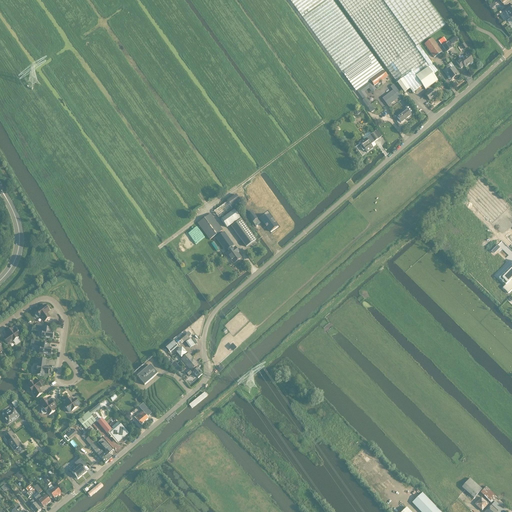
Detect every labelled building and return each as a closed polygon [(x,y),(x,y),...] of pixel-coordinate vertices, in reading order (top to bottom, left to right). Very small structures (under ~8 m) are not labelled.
[(331,0),(289,0),(339,68),(340,69),(343,74),(347,79),(352,87),(355,90),(356,92),(357,91),(370,81),(383,71),(340,12),(331,0)] [(378,0),(337,0),(338,0),(340,4),(345,10),(352,20),(359,29),(364,37),(370,46),(376,53),(397,83),(424,63),(378,0)] [(426,0),(378,0),(424,63),(428,69),(433,75),(435,73),(438,72),(419,45),(445,26),(426,0)] [(509,20),(511,19),(511,17),(511,5),(503,12),(509,20)] [(424,44),(434,58),(442,52),(432,39),(424,44)] [(442,46),(447,52),(452,48),(448,42),(442,46)] [(465,68),(473,62),(468,55),(460,61),(459,59),(456,62),(461,69),(464,66),(465,68)] [(424,63),(397,83),(404,93),(410,89),(413,93),(422,86),(416,78),(428,69),(424,63)] [(448,78),(450,76),(453,79),(459,75),(454,68),(451,70),(449,68),(444,72),(448,78)] [(428,69),(416,78),(422,86),(425,90),(437,81),(433,75),(428,69)] [(383,71),(370,81),(374,87),(377,85),(388,77),(383,71)] [(370,81),(357,91),(363,99),(366,97),(362,92),(369,86),(373,92),(376,89),(374,87),(370,81)] [(394,91),(383,100),(388,106),(398,98),(400,100),(402,98),(393,86),(391,88),(394,91)] [(429,101),(436,96),(431,89),(428,91),(427,92),(428,93),(425,95),(429,101)] [(362,101),(371,113),(375,110),(366,98),(362,101)] [(397,118),(401,123),(411,115),(411,114),(413,112),(408,106),(406,108),(407,110),(397,118)] [(373,148),(371,145),(378,140),(374,133),(370,136),(366,139),(360,143),(362,146),(361,147),(363,151),(365,150),(367,153),(373,148)] [(221,220),(226,228),(240,218),(234,210),(221,220)] [(252,212),(247,215),(252,222),(257,219),(252,212)] [(210,240),(220,232),(222,230),(210,214),(198,224),(210,240)] [(269,215),(262,221),(270,232),(277,227),(269,215)] [(231,227),(246,247),(256,240),(241,219),(231,227)] [(223,233),(216,239),(225,252),(228,250),(229,252),(225,254),(229,259),(234,265),(242,259),(240,256),(236,251),(237,251),(238,250),(237,250),(235,247),(232,250),(230,248),(234,246),(224,232),(224,233),(223,233)] [(511,251),(502,241),(492,252),(492,251),(495,254),(500,248),(501,248),(502,247),(510,255),(511,252),(511,251)] [(511,266),(511,268),(499,281),(506,288),(511,282),(511,266)] [(45,322),(50,318),(46,313),(49,311),(45,306),(36,312),(37,313),(36,314),(35,315),(35,316),(36,318),(37,318),(39,318),(40,317),(40,318),(41,317),(45,322)] [(53,340),(54,333),(50,332),(50,329),(47,329),(44,328),(43,331),(42,331),(42,332),(41,332),(40,332),(39,333),(39,335),(39,336),(40,337),(42,337),(42,338),(53,340)] [(18,338),(20,336),(16,331),(14,332),(12,329),(7,333),(9,336),(4,340),(8,345),(13,342),(19,338),(18,338)] [(176,342),(179,346),(186,341),(191,348),(195,345),(191,340),(190,340),(188,338),(185,334),(176,342)] [(166,348),(171,354),(178,347),(173,342),(166,348)] [(51,355),(52,349),(47,348),(48,345),(42,344),(41,347),(40,347),(40,348),(39,348),(38,348),(37,349),(36,351),(37,352),(38,353),(39,353),(39,354),(51,355)] [(181,360),(191,371),(190,372),(189,370),(186,373),(189,376),(193,373),(198,379),(202,375),(199,371),(200,370),(199,368),(197,369),(196,367),(198,365),(189,354),(181,360)] [(35,372),(37,372),(38,373),(37,375),(44,376),(44,374),(48,374),(49,367),(45,367),(46,361),(39,360),(39,366),(38,366),(36,366),(35,367),(34,368),(34,370),(34,371),(35,372)] [(171,365),(178,373),(182,370),(175,362),(171,365)] [(137,377),(144,386),(158,374),(150,366),(137,377)] [(37,398),(42,394),(39,389),(42,387),(38,381),(35,384),(33,381),(28,385),(29,387),(28,388),(32,393),(33,393),(37,398)] [(208,396),(205,393),(189,406),(191,409),(208,396)] [(77,407),(79,405),(76,400),(73,402),(71,398),(65,402),(67,405),(65,407),(69,413),(71,411),(72,411),(77,408),(77,407)] [(46,414),(47,414),(48,413),(49,416),(55,412),(53,410),(56,407),(52,402),(49,404),(46,399),(40,403),(44,408),(43,408),(44,409),(42,410),(42,411),(42,412),(43,414),(44,414),(46,414)] [(143,405),(139,408),(147,417),(151,414),(143,405)] [(136,410),(133,413),(135,416),(136,415),(137,416),(135,418),(141,425),(148,418),(142,411),(139,414),(138,413),(141,411),(141,410),(139,408),(136,410)] [(7,415),(3,417),(8,424),(19,417),(14,410),(10,412),(10,411),(9,411),(6,413),(6,414),(7,415)] [(89,413),(84,417),(92,426),(96,422),(92,418),(92,417),(89,413)] [(92,426),(84,417),(78,421),(86,430),(92,426)] [(98,423),(107,435),(112,431),(102,420),(98,423)] [(114,431),(110,434),(118,443),(129,434),(121,425),(119,423),(113,429),(114,430),(114,431)] [(94,450),(98,446),(83,428),(77,433),(79,436),(80,437),(81,436),(82,438),(83,438),(85,441),(86,440),(94,450)] [(73,429),(66,436),(64,438),(68,443),(70,441),(69,440),(77,433),(73,429)] [(4,437),(14,451),(21,446),(11,432),(4,437)] [(99,442),(97,444),(99,446),(101,448),(101,447),(105,452),(106,452),(109,455),(112,452),(104,442),(103,441),(101,444),(99,442)] [(102,452),(98,446),(94,450),(98,455),(105,464),(108,461),(106,459),(109,456),(106,453),(104,454),(102,452)] [(78,462),(69,470),(72,473),(74,476),(73,476),(76,479),(77,479),(84,473),(87,471),(83,467),(85,465),(81,460),(78,462)] [(462,488),(474,499),(482,490),(470,479),(462,488)] [(48,480),(44,483),(47,487),(48,486),(49,487),(48,488),(51,491),(49,493),(54,499),(58,496),(50,487),(52,485),(50,484),(51,483),(48,480)] [(105,487),(99,480),(97,481),(94,481),(83,490),(91,499),(105,487)] [(37,485),(34,488),(39,494),(42,492),(37,485)] [(50,487),(58,496),(61,493),(56,487),(54,489),(52,485),(50,487)] [(491,504),(496,498),(497,498),(486,487),(480,493),(491,504)] [(440,511),(422,493),(412,503),(420,511),(440,511)] [(41,497),(47,505),(51,502),(44,494),(41,497)] [(47,505),(41,497),(37,500),(44,508),(47,505)] [(39,511),(41,510),(36,504),(33,501),(31,503),(33,506),(31,508),(34,511),(39,511)] [(506,511),(501,508),(495,502),(484,511),(506,511)]
